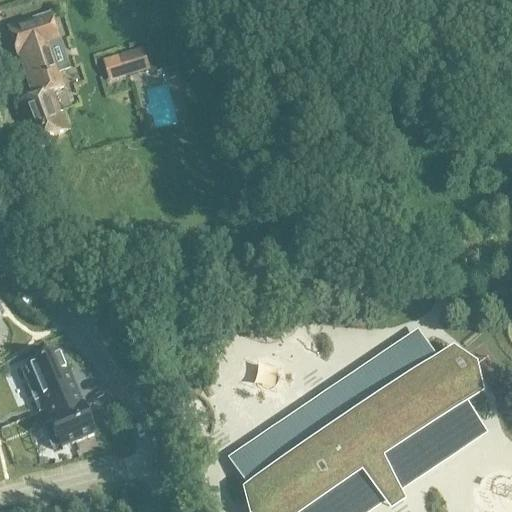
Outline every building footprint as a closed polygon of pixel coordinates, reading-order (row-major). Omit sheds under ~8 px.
[(202,31),(193,0),(177,0),(187,35),(202,31)] [(50,16),(8,30),(16,55),(19,54),(34,97),(20,102),(28,125),(27,125),(33,142),(68,131),(62,113),(58,115),(51,93),(64,89),(50,46),(59,43),(50,16)] [(144,49),(121,56),(128,79),(151,73),(144,49)] [(425,96),(511,75),(511,68),(508,50),(419,72),(425,96)] [(253,354),(251,338),(236,340),(238,356),(253,354)] [(417,339),(234,463),(257,497),(251,501),(258,511),(366,511),(481,434),(457,398),(477,384),(460,358),(440,372),(417,339)] [(53,409),(82,397),(78,389),(63,355),(34,368),(53,409)] [(216,362),(223,410),(239,408),(237,393),(234,394),(233,390),(261,386),(257,356),(216,362)] [(83,400),(82,397),(53,409),(53,411),(51,412),(68,449),(69,451),(102,436),(91,410),(90,410),(85,399),(83,400)] [(511,511),(511,489),(491,452),(453,473),(465,495),(433,511),(430,511),(419,492),(383,511),(511,511)]
